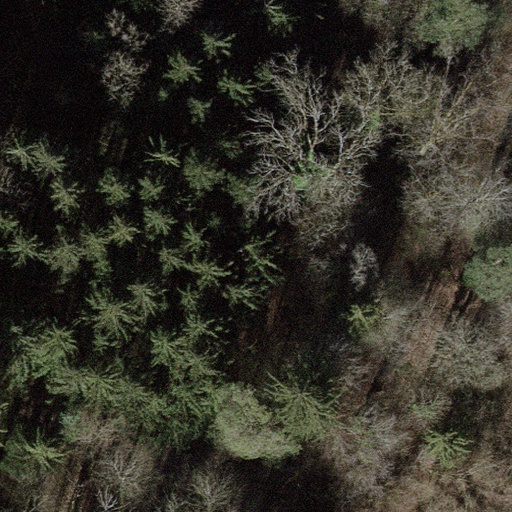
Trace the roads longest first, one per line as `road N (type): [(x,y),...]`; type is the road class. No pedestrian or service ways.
road 1 (track): [(338,0),(241,341),(272,511)]
road 2 (track): [(0,382),(250,511)]
